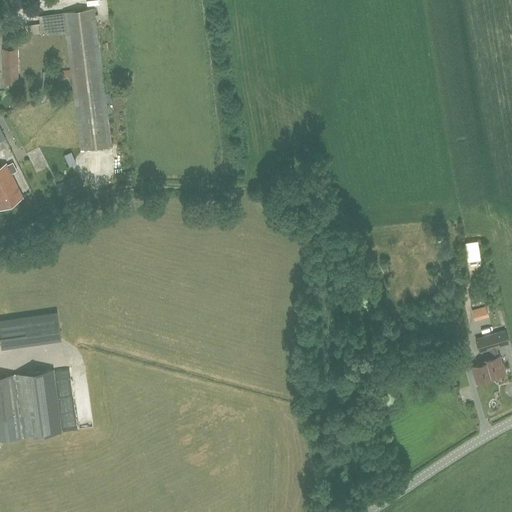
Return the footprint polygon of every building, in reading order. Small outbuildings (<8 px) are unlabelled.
[(28,35),(42,34),(66,31),(80,149),(111,145),(94,9),(64,13),(64,14),(40,17),(41,23),(27,25),(28,35)] [(5,82),(18,81),(17,48),(3,49),(5,82)] [(42,78),(51,77),(51,69),(41,70),(42,78)] [(44,164),(43,154),(32,155),(32,164),(44,164)] [(12,173),(16,170),(12,163),(8,165),(7,163),(0,166),(0,208),(23,197),(12,173)] [(56,185),(62,197),(82,188),(77,176),(56,185)] [(476,240),(463,242),(466,261),(479,259),(476,240)] [(0,320),(0,336),(1,347),(61,339),(57,312),(0,320)] [(496,347),(502,345),(509,343),(505,330),(475,339),(479,352),(489,349),(492,358),(484,360),(485,363),(471,367),(476,383),(494,378),(494,376),(505,373),(502,364),(501,364),(499,356),(498,356),(496,347)] [(460,383),(469,381),(465,365),(456,366),(460,383)] [(0,438),(59,430),(52,378),(54,378),(53,368),(15,373),(0,375),(0,438)]
